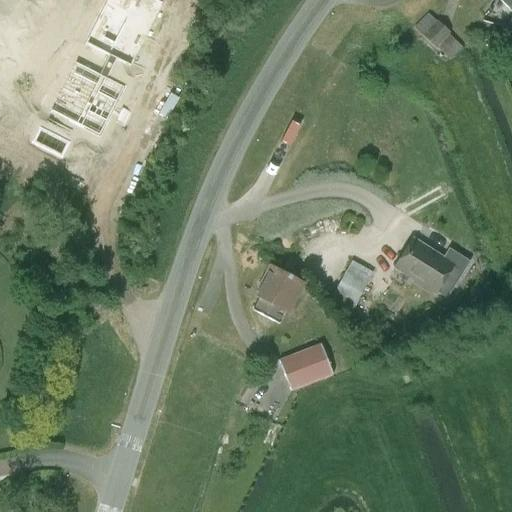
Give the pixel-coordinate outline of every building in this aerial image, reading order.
[(90,59),(63,117),(118,144),(151,80),(139,76),(147,55),(162,62),(189,5),(178,0),(143,0),(111,69),(90,59)] [(511,0),(498,0),(508,9),(511,4),(511,0)] [(437,21),(422,36),(422,37),(435,49),(436,47),(450,33),(437,21)] [(442,262),(413,242),(395,270),(434,296),(452,269),(463,276),(470,265),(449,251),(442,262)] [(278,325),(301,284),(271,268),(258,293),(261,295),(252,311),(278,325)] [(344,274),(333,293),(355,305),(360,295),(365,285),(344,274)] [(490,287),(478,297),(487,307),(498,297),(490,287)] [(291,391),(332,375),(319,343),(278,360),(291,391)]
